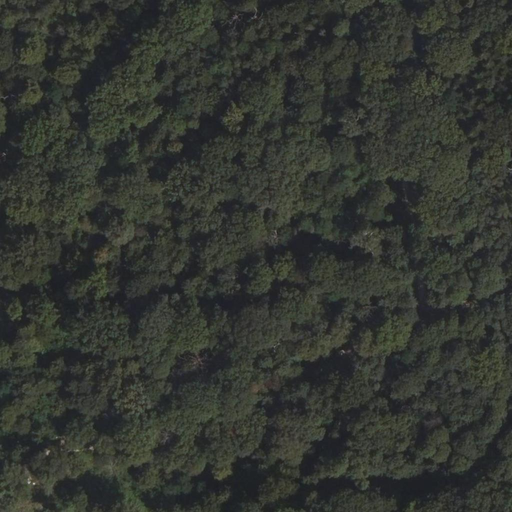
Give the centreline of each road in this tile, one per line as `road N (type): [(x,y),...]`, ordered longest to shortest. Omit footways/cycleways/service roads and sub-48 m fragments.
road 1 (track): [(61,474),(511,275)]
road 2 (track): [(382,0),(434,306)]
